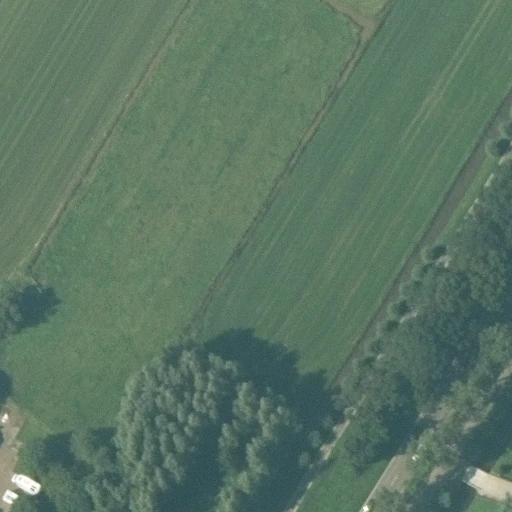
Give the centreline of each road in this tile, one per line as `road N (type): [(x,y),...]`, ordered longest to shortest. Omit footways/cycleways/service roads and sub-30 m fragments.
road 1 (primary): [(377,511),(511,298)]
road 2 (unclassified): [(511,367),(416,511)]
